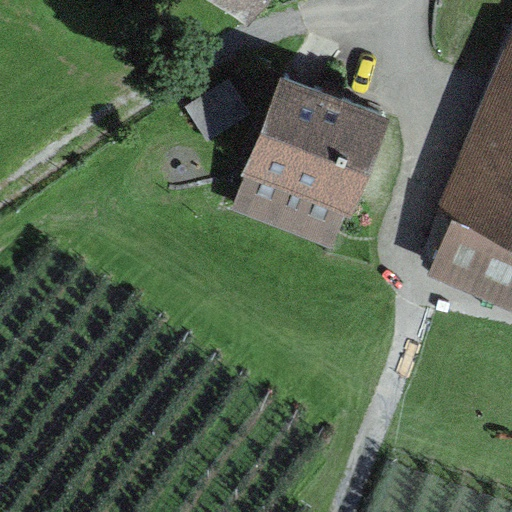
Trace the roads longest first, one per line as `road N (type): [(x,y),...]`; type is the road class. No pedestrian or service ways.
road 1 (track): [(410,0),(400,13),(411,337),(343,511)]
road 2 (track): [(0,225),(341,0)]
